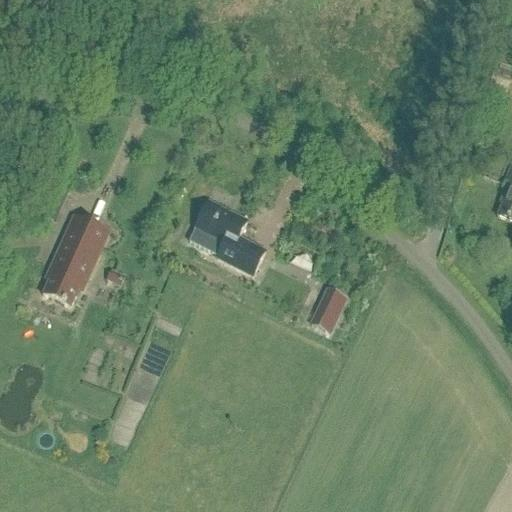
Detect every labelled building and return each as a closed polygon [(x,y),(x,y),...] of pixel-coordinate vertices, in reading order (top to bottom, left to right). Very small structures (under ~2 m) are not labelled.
[(511,176),(500,206),(503,207),(498,221),(511,226),(511,176)] [(266,257),(240,243),(248,227),(209,207),(195,234),(224,249),(217,263),(253,281),(266,257)] [(45,278),(49,280),(42,294),(69,309),(78,291),(82,294),(112,236),(77,218),(45,278)] [(111,275),(107,285),(120,290),(124,281),(111,275)] [(339,347),(356,309),(336,300),(319,338),(339,347)]
